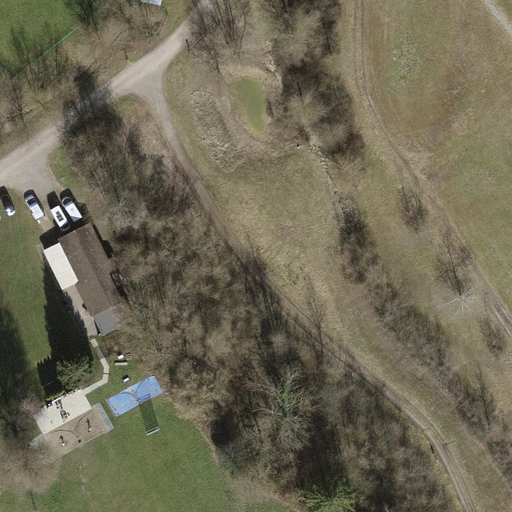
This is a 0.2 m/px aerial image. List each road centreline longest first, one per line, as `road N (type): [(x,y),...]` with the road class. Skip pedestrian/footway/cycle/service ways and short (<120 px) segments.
road 1 (track): [(141,71),(192,177),(245,259),(283,303),(426,425),(471,511)]
road 2 (track): [(360,0),(359,63),(376,123),(511,326)]
road 3 (track): [(210,0),(141,71),(0,172)]
